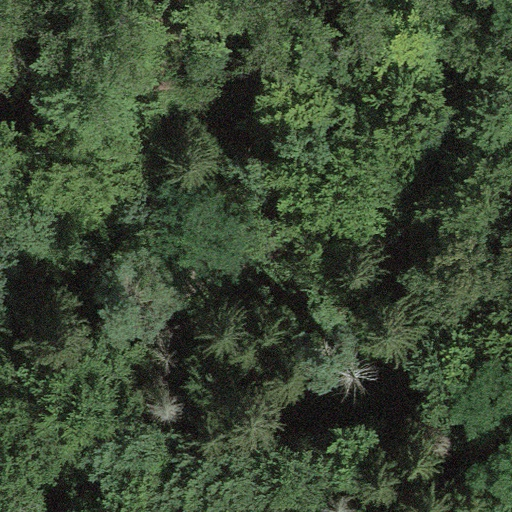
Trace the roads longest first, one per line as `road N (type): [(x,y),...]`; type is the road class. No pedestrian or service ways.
road 1 (track): [(0,384),(216,254),(511,166)]
road 2 (track): [(511,3),(370,44),(103,71),(0,95)]
